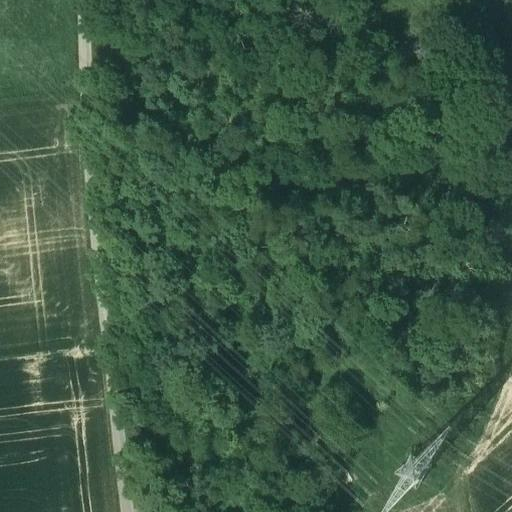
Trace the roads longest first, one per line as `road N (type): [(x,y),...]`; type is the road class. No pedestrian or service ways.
road 1 (track): [(130,511),(96,236),(81,0)]
road 2 (track): [(511,317),(467,459),(476,511)]
road 3 (track): [(491,0),(511,120)]
